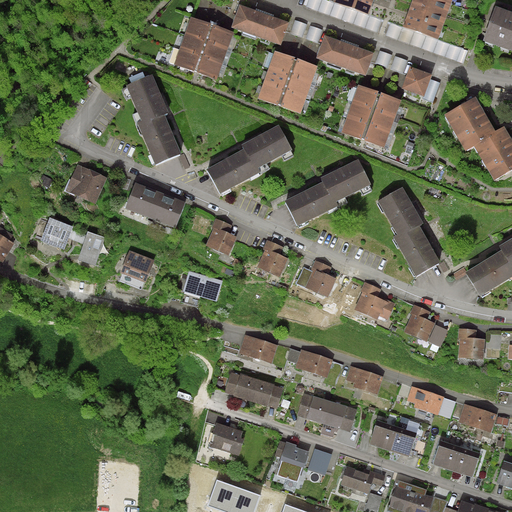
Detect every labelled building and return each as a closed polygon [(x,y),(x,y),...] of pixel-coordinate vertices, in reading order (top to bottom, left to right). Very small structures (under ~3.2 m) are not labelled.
[(381,20),(326,0),(308,0),(306,7),(377,33),(381,20)] [(373,0),(333,0),(333,1),(369,13),(373,0)] [(452,0),(412,0),(403,26),(438,39),(452,0)] [(289,22),(240,4),(231,27),(281,45),(289,22)] [(511,12),(495,7),(483,40),(511,50),(511,12)] [(234,32),(191,17),(174,64),(217,80),(234,32)] [(302,37),(307,24),(295,20),(290,33),(302,37)] [(468,51),(390,23),(386,36),(463,63),(468,51)] [(322,30),(310,26),(306,39),(318,43),(322,30)] [(374,53),(325,35),(316,58),(366,75),(374,53)] [(318,66),(275,51),(258,99),(300,114),(318,66)] [(388,67),(392,55),(379,51),(375,63),(388,67)] [(407,60),(395,56),(390,69),(403,73),(407,60)] [(432,74),(410,66),(402,89),(424,97),(430,79),(432,74)] [(169,112),(152,74),(126,85),(141,121),(153,116),(154,119),(165,114),(169,112)] [(440,83),(430,79),(424,97),(423,99),(433,102),(440,83)] [(401,100),(358,84),(341,133),(384,148),(401,100)] [(495,130),(476,97),(445,114),(466,151),(474,146),(494,181),(511,170),(511,138),(504,125),(495,130)] [(181,153),(165,114),(154,119),(153,116),(141,121),(138,122),(155,164),(181,153)] [(292,151),(279,125),(242,145),(244,149),(249,159),(252,157),(258,169),(292,151)] [(249,159),(244,149),(206,168),(219,193),(260,172),(258,169),(252,157),(249,159)] [(371,184),(357,158),(320,178),(322,181),(328,192),(330,190),(336,202),(371,184)] [(107,178),(78,164),(71,179),(69,179),(64,191),(74,196),(74,195),(95,204),(107,178)] [(53,180),(43,175),(41,178),(44,180),(42,184),(49,188),(53,180)] [(127,190),(131,179),(123,177),(120,187),(127,190)] [(328,192),(322,181),(285,201),(298,226),(338,205),(336,202),(330,190),(328,192)] [(186,202),(136,182),(125,209),(175,228),(186,202)] [(423,223),(402,187),(377,201),(397,235),(408,228),(410,231),(420,225),(423,223)] [(73,226),(50,217),(41,241),(64,250),(69,238),(73,240),(77,231),(72,230),(73,226)] [(229,232),(232,226),(216,218),(212,227),(214,228),(206,246),(229,256),(238,236),(229,232)] [(441,262),(420,225),(410,231),(408,228),(397,235),(394,237),(417,276),(441,262)] [(0,227),(0,260),(3,263),(15,243),(10,240),(13,235),(0,227)] [(77,231),(73,240),(83,244),(86,235),(77,231)] [(105,237),(88,231),(86,235),(83,244),(78,259),(96,265),(105,237)] [(511,238),(499,246),(502,250),(508,260),(510,258),(511,261),(511,238)] [(280,255),(284,247),(267,240),(263,249),(265,250),(257,267),(280,277),(288,258),(280,255)] [(155,260),(129,250),(120,273),(123,274),(120,281),(141,289),(144,282),(146,283),(155,260)] [(508,260),(502,250),(465,272),(480,296),(511,275),(511,261),(510,258),(508,260)] [(329,273),(332,267),(315,260),(311,269),(313,270),(313,271),(304,267),(296,283),(328,298),(337,277),(329,273)] [(223,281),(189,270),(183,291),(184,292),(181,302),(197,307),(200,296),(216,301),(223,281)] [(388,320),(395,303),(378,296),(381,290),(365,282),(361,291),(362,292),(354,310),(377,320),(379,316),(388,320)] [(427,319),(430,312),(414,304),(409,314),(412,315),(404,331),(427,342),(436,323),(427,319)] [(448,330),(435,324),(428,341),(440,347),(448,330)] [(476,339),(477,330),(459,328),(458,338),(460,339),(459,357),(483,359),(485,339),(476,339)] [(278,345),(245,335),(239,353),(272,364),(278,345)] [(297,363),(301,352),(290,349),(286,360),(297,363)] [(333,359),(301,349),(301,352),(297,363),(295,368),(327,378),(333,359)] [(384,377),(351,366),(346,380),(355,383),(353,387),(378,395),(384,377)] [(240,375),(231,372),(225,393),(234,396),(267,407),(268,406),(278,409),(284,388),(274,386),(275,384),(241,374),(240,375)] [(511,380),(499,379),(498,391),(511,392),(511,380)] [(444,397),(411,386),(407,400),(415,403),(413,407),(438,415),(439,414),(444,398),(444,397)] [(357,409),(304,393),(297,416),(350,432),(357,409)] [(456,402),(444,398),(439,414),(450,419),(456,402)] [(497,414),(464,404),(458,422),(491,433),(497,414)] [(509,419),(497,417),(496,423),(508,426),(509,419)] [(406,429),(377,420),(369,445),(409,457),(417,433),(406,429)] [(409,420),(406,429),(417,433),(420,424),(409,420)] [(243,431),(216,422),(208,447),(239,456),(244,439),(241,438),(243,431)] [(304,468),(309,452),(296,447),(297,445),(286,442),(279,440),(274,456),(281,458),(280,460),(281,461),(277,476),(286,478),(298,482),(302,467),(304,468)] [(480,453),(440,440),(433,465),(473,477),(480,453)] [(332,454),(314,448),(308,470),(325,475),(332,454)] [(511,463),(504,461),(496,483),(511,488),(511,463)] [(369,474),(347,466),(340,484),(368,494),(372,483),(382,486),(386,476),(370,470),(369,474)] [(298,482),(286,478),(283,487),(295,491),(298,482)] [(229,511),(239,487),(217,479),(208,506),(226,511),(229,511)] [(427,490),(396,479),(393,489),(394,489),(386,511),(428,511),(433,497),(425,495),(427,490)] [(254,511),(261,495),(239,487),(229,511),(254,511)] [(377,511),(382,496),(370,492),(364,510),(369,511),(377,511)] [(448,501),(434,497),(429,511),(443,511),(445,507),(448,501)] [(474,505),(461,500),(458,511),(445,507),(443,511),(500,511),(475,503),(474,505)]
